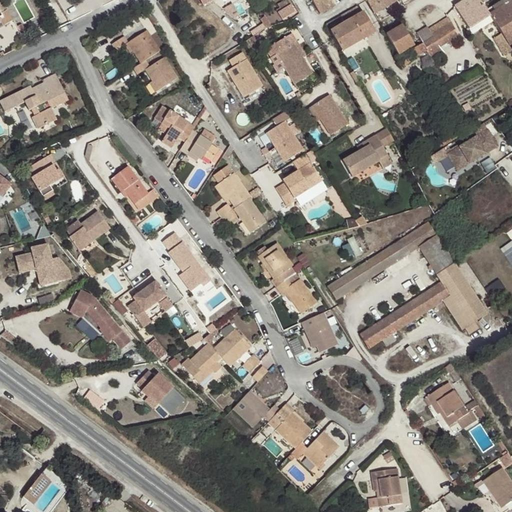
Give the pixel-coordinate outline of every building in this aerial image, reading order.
[(311,0),(321,15),(334,8),(331,1),(333,0),(311,0)] [(369,0),(367,2),(375,14),(399,0),(369,0)] [(479,0),(465,0),(455,7),(469,29),(490,16),(488,14),(486,11),(479,0)] [(488,14),(490,16),(498,29),(511,20),(511,3),(510,0),(504,0),(486,11),(488,14)] [(278,5),(280,9),(281,11),(278,14),(282,20),(295,13),(291,6),(288,7),(284,1),(278,5)] [(345,23),(331,31),(342,52),(375,33),(364,12),(356,7),(341,16),(345,23)] [(234,22),(236,24),(242,20),(232,8),(225,14),(232,23),(234,22)] [(0,18),(4,26),(14,20),(8,10),(0,14),(0,16),(0,17),(0,18)] [(460,39),(458,35),(448,17),(429,29),(427,27),(417,33),(422,44),(426,51),(429,55),(430,58),(460,39)] [(511,20),(498,29),(501,35),(509,46),(511,44),(511,20)] [(121,32),(115,24),(106,29),(112,37),(121,32)] [(414,45),(402,25),(386,35),(398,55),(414,45)] [(147,30),(128,43),(133,52),(141,64),(146,61),(161,52),(147,30)] [(259,33),(251,38),(254,43),(262,38),(259,33)] [(295,84),(312,73),(302,58),(293,44),(297,42),(291,33),(265,50),(271,58),(276,55),(284,68),(295,84)] [(509,46),(501,35),(494,39),(503,55),(511,50),(510,49),(509,46)] [(116,51),(124,46),(128,43),(124,37),(112,45),(116,51)] [(293,44),(302,58),(306,56),(297,42),(293,44)] [(128,43),(124,46),(130,54),(133,52),(128,43)] [(397,58),(402,68),(410,64),(409,61),(426,51),(422,44),(397,58)] [(228,71),(244,97),(263,86),(242,52),(229,60),(234,67),(228,71)] [(278,71),(284,68),(276,55),(271,58),(270,58),(278,71)] [(164,58),(150,67),(145,71),(152,82),(158,91),(177,78),(164,58)] [(141,64),(132,69),(137,76),(145,71),(150,67),(146,61),(141,64)] [(359,80),(360,83),(366,79),(360,68),(354,72),(359,80)] [(31,86),(0,101),(0,103),(5,113),(24,103),(29,111),(31,110),(34,116),(31,117),(38,129),(57,120),(52,109),(69,101),(56,74),(42,81),(43,83),(45,87),(34,93),(32,89),(31,86)] [(155,93),(158,91),(152,82),(149,84),(155,93)] [(45,87),(43,83),(32,89),(34,93),(45,87)] [(330,95),(312,106),(321,120),(330,135),(348,125),(330,95)] [(193,131),(195,127),(192,125),(162,106),(154,120),(162,125),(169,129),(166,134),(161,142),(172,149),(179,138),(185,142),(193,131)] [(321,120),(312,106),(309,108),(317,122),(321,120)] [(511,121),(511,109),(499,118),(504,126),(511,121)] [(295,136),(286,121),(267,133),(277,148),(295,136)] [(453,126),(435,137),(442,149),(469,132),(463,121),(453,126)] [(169,129),(162,125),(158,129),(166,134),(169,129)] [(204,129),(200,136),(212,144),(216,137),(204,129)] [(394,141),(387,129),(376,135),(383,147),(394,141)] [(485,151),(497,144),(488,130),(449,156),(457,168),(469,161),(471,165),(487,154),(485,151)] [(185,142),(180,151),(188,156),(189,154),(198,160),(199,159),(201,161),(203,159),(209,163),(218,150),(211,146),(212,144),(200,136),(193,131),(185,142)] [(383,147),(376,135),(361,144),(364,148),(359,151),(342,161),(352,177),(379,162),(388,156),(383,147)] [(304,150),(295,136),(277,148),(286,162),(304,150)] [(498,147),(497,144),(485,151),(487,154),(498,147)] [(39,194),(49,188),(61,180),(52,167),(55,165),(49,156),(28,169),(33,178),(30,180),(39,194)] [(393,163),(388,156),(379,162),(383,169),(393,163)] [(469,161),(457,168),(459,172),(471,165),(469,161)] [(294,198),(323,181),(312,163),(283,181),(285,183),(276,189),(287,206),(295,201),(294,198)] [(149,194),(128,166),(111,180),(121,193),(125,191),(135,204),(149,194)] [(218,185),(234,174),(229,167),(213,178),(218,185)] [(230,201),(235,208),(249,198),(250,197),(248,194),(234,174),(218,185),(230,201)] [(0,194),(1,196),(9,185),(0,177),(0,194)] [(230,201),(218,185),(214,187),(226,204),(230,201)] [(52,193),(49,188),(39,194),(43,199),(52,193)] [(248,194),(250,197),(251,196),(258,192),(256,189),(248,194)] [(260,196),(258,192),(251,196),(254,200),(260,196)] [(266,222),(249,198),(235,208),(233,209),(250,234),(266,222)] [(217,213),(221,218),(231,210),(227,205),(217,213)] [(231,210),(221,218),(227,225),(237,218),(231,210)] [(90,242),(94,245),(111,233),(99,216),(82,228),(79,225),(66,235),(71,241),(69,242),(77,252),(90,242)] [(394,265),(404,258),(419,248),(441,282),(359,334),(369,349),(443,302),(462,330),(488,313),(428,222),(327,287),(336,301),(394,265)] [(175,233),(163,242),(170,252),(169,254),(180,269),(183,267),(186,272),(183,274),(180,276),(192,293),(203,285),(198,279),(205,274),(175,233)] [(79,256),(94,245),(90,242),(77,252),(79,256)] [(270,281),(275,288),(295,274),(291,268),(293,266),(277,244),(257,258),(262,264),(266,270),(273,280),(270,281)] [(32,254),(15,258),(18,270),(35,266),(40,269),(43,279),(54,276),(56,282),(71,278),(69,270),(58,257),(50,259),(47,245),(31,249),(32,254)] [(409,266),(404,258),(394,265),(399,272),(409,266)] [(303,268),(300,264),(296,267),(294,266),(293,266),(291,268),(295,274),(297,273),(303,268)] [(205,274),(198,279),(203,285),(210,280),(205,274)] [(295,274),(275,288),(280,295),(284,292),(287,296),(300,315),(316,303),(295,274)] [(173,308),(155,283),(133,299),(136,302),(127,308),(143,329),(151,323),(144,313),(157,303),(165,314),(173,308)] [(123,348),(131,341),(91,295),(80,290),(71,311),(84,317),(87,310),(102,328),(100,329),(110,340),(114,337),(123,348)] [(122,313),(127,309),(120,299),(115,303),(122,313)] [(323,313),(300,324),(310,345),(314,343),(316,347),(319,353),(338,345),(325,317),(323,313)] [(83,317),(76,325),(93,340),(100,332),(83,317)] [(222,358),(230,367),(251,346),(234,329),(213,349),(222,358)] [(190,347),(204,339),(200,332),(186,340),(190,347)] [(158,359),(167,353),(158,338),(148,344),(158,359)] [(213,349),(208,344),(189,361),(193,365),(187,370),(200,384),(211,373),(209,370),(216,364),(222,358),(213,349)] [(242,381),(260,362),(252,355),(242,366),(244,369),(237,375),(242,381)] [(451,373),(456,370),(451,363),(445,368),(449,374),(451,373)] [(209,370),(211,373),(219,367),(216,364),(209,370)] [(258,382),(268,372),(263,366),(252,377),(258,382)] [(154,368),(140,381),(160,402),(174,388),(154,368)] [(462,379),(456,370),(451,373),(456,382),(462,379)] [(427,397),(433,405),(439,415),(440,413),(443,411),(447,417),(444,419),(449,427),(457,422),(469,414),(467,412),(449,383),(427,397)] [(250,391),(232,409),(253,429),(263,417),(269,422),(280,411),(274,405),(270,410),(250,391)] [(430,407),(433,405),(427,397),(424,399),(430,407)] [(478,405),(475,400),(468,405),(471,409),(474,408),(478,405)] [(287,403),(280,411),(269,422),(268,423),(295,449),(301,443),(311,432),(292,414),(295,411),(287,403)] [(481,419),(485,416),(478,405),(474,408),(481,419)] [(369,410),(365,406),(360,411),(363,415),(369,410)] [(470,409),(467,412),(469,414),(457,422),(463,430),(477,420),(470,409)] [(295,449),(291,454),(297,460),(303,454),(318,469),(339,447),(323,432),(307,448),(301,443),(295,449)] [(395,459),(390,452),(383,456),(388,464),(395,459)] [(508,452),(500,458),(507,467),(511,463),(511,457),(508,452)] [(511,502),(511,481),(503,468),(483,483),(484,484),(494,498),(498,495),(506,506),(511,502)] [(60,476),(50,469),(26,499),(36,507),(60,476)] [(374,492),(376,491),(380,491),(381,497),(378,498),(369,499),(370,508),(402,504),(398,469),(371,473),(374,492)] [(474,485),(476,489),(484,484),(483,483),(481,480),(474,485)] [(511,502),(506,506),(498,495),(494,498),(493,497),(491,499),(500,511),(505,511),(511,507),(511,502)]
